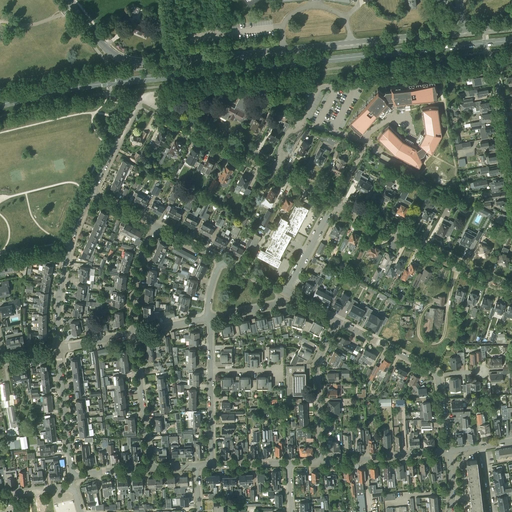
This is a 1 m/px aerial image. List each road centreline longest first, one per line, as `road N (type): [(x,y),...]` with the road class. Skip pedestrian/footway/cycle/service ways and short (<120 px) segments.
road 1 (primary): [(0,105),(100,83),(511,40)]
road 2 (unclassified): [(282,49),(127,61),(71,7)]
road 3 (residential): [(335,199),(140,102)]
road 4 (residential): [(511,288),(335,199)]
road 5 (residential): [(57,349),(66,254),(94,189)]
road 6 (residential): [(320,462),(316,362),(339,320)]
road 7 (residential): [(511,177),(493,59),(511,57)]
road 8 (residential): [(150,468),(135,334)]
road 9 (residential): [(320,462),(449,450)]
road 10 (residential): [(72,475),(57,349)]
road 11 (unclassified): [(350,42),(344,18),(311,5),(281,25),(282,49)]
